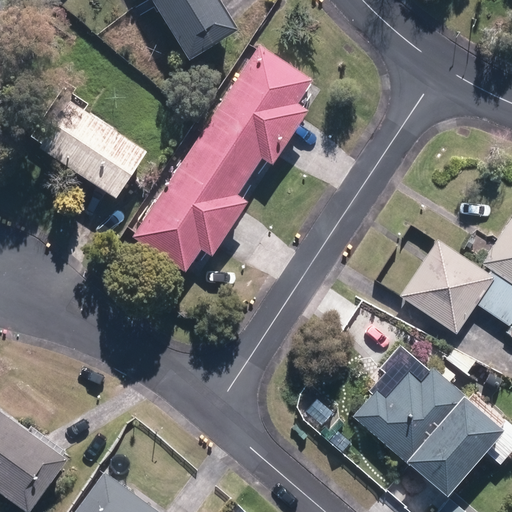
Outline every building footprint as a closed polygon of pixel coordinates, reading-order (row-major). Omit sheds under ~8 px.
[(151,0),(190,63),(240,33),(220,0),(151,0)] [(261,47),(202,135),(253,172),(262,159),(273,166),(309,112),(298,104),(314,82),(261,47)] [(39,149),(117,202),(148,154),(71,102),(39,149)] [(253,172),(202,135),(133,239),(185,274),(200,252),(212,260),(249,206),(237,197),(253,172)] [(491,275),(511,288),(511,217),(482,264),(493,272),(491,275)] [(511,326),(511,288),(491,275),(438,241),(402,297),(457,333),(475,304),(511,327),(506,334),(511,338),(511,327),(511,326)] [(353,418),(448,498),(505,432),(464,398),(466,397),(433,369),(421,382),(409,373),(387,399),(376,391),(353,418)] [(0,493),(25,511),(31,511),(68,461),(0,411),(0,493)] [(77,511),(157,511),(105,474),(77,511)]
